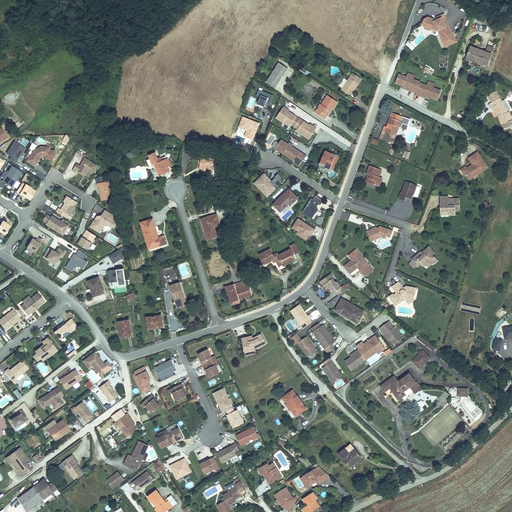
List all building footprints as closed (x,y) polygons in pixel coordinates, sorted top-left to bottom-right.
[(431,23),(426,23),(422,25),(421,30),(423,34),(428,36),(431,34),(436,36),(440,44),(451,39),(442,18),(435,21),(435,23),(431,24),(431,23)] [(451,39),(440,44),(443,51),(454,46),(451,39)] [(487,45),(485,51),(491,53),(493,47),(487,45)] [(489,58),(468,51),(465,60),(473,63),(472,67),(480,70),(482,66),(486,67),(489,58)] [(288,67),(279,61),(266,81),(275,87),(288,67)] [(422,71),(432,76),(434,71),(424,67),(422,71)] [(420,81),(421,80),(413,78),(415,74),(408,71),(407,75),(398,72),(395,83),(403,86),(402,88),(416,93),(420,81)] [(351,73),(342,91),(352,96),(361,78),(351,73)] [(427,84),(420,81),(416,93),(416,95),(430,100),(430,98),(438,100),(442,89),(434,86),(436,83),(428,80),(427,84)] [(274,95),(259,89),(257,95),(260,96),(256,105),(268,109),(274,95)] [(328,98),(318,116),(328,122),(330,118),(329,117),(328,117),(333,108),(336,110),(339,103),(328,98)] [(497,101),(487,107),(489,110),(491,109),(498,120),(497,120),(499,128),(501,133),(511,130),(511,124),(510,125),(508,116),(506,116),(497,101)] [(294,126),(300,117),(283,106),(275,117),(289,126),(290,124),(294,126)] [(491,109),(489,110),(496,121),(498,120),(491,109)] [(317,127),(300,117),(294,126),(297,128),(296,131),(309,139),(317,127)] [(382,136),(390,139),(393,131),(396,132),(397,128),(400,129),(403,130),(405,124),(403,123),(389,117),(385,127),(383,125),(381,130),(379,129),(377,134),(382,136)] [(382,136),(378,144),(385,146),(386,142),(389,143),(390,139),(382,136)] [(27,144),(19,138),(16,142),(14,140),(6,152),(11,155),(9,159),(15,163),(27,144)] [(288,142),(281,138),(275,148),(294,160),(292,162),(299,167),(307,154),(293,146),(294,144),(289,141),(288,142)] [(51,156),(51,145),(41,145),(34,149),(26,160),(35,166),(40,157),(43,155),(51,156)] [(334,154),(323,150),(319,164),(330,167),(334,154)] [(402,157),(408,159),(410,152),(404,150),(402,157)] [(150,154),(143,157),(144,160),(141,162),(144,171),(150,168),(155,181),(164,177),(162,172),(159,163),(157,163),(155,159),(153,160),(150,154)] [(468,172),(464,174),(468,179),(470,183),(489,171),(478,155),(468,161),(473,168),(468,172)] [(77,162),(72,170),(76,173),(77,170),(85,175),(87,172),(89,171),(93,173),(98,164),(85,157),(80,164),(77,162)] [(198,170),(212,173),(214,162),(199,159),(198,170)] [(22,171),(11,165),(1,181),(12,188),(22,171)] [(376,169),(366,165),(363,173),(365,174),(363,182),(377,187),(380,179),(377,178),(373,176),(376,169)] [(464,181),(468,179),(464,174),(468,172),(466,169),(459,174),(464,181)] [(278,174),(271,181),(263,173),(253,184),(267,198),(285,180),(278,174)] [(81,179),(77,178),(78,176),(75,174),(72,180),(79,183),(81,179)] [(408,193),(411,183),(397,178),(393,189),(390,196),(396,198),(398,194),(398,193),(402,195),(401,195),(405,197),(407,192),(408,193)] [(36,189),(23,181),(17,192),(30,200),(36,189)] [(96,184),(100,202),(113,199),(108,181),(96,184)] [(290,190),(274,206),(281,214),(290,206),(291,207),(299,199),(290,190)] [(323,199),(315,195),(313,199),(311,198),(302,212),(312,218),(318,208),(316,207),(319,203),(321,204),(323,199)] [(74,208),(77,202),(66,196),(63,201),(64,203),(61,208),(58,206),(56,211),(67,218),(70,213),(72,213),(75,209),(74,208)] [(448,200),(438,199),(438,215),(448,215),(449,220),(455,220),(455,215),(459,215),(459,203),(448,203),(448,200)] [(119,217),(105,209),(102,214),(97,215),(94,219),(89,227),(100,233),(104,226),(109,225),(113,228),(119,217)] [(47,214),(43,220),(47,223),(46,224),(63,235),(65,233),(67,234),(68,234),(71,229),(70,227),(69,226),(69,225),(52,214),(51,216),(47,214)] [(297,231),(295,234),(307,242),(315,229),(297,218),(291,227),(297,231)] [(0,231),(4,234),(11,223),(6,220),(5,221),(2,219),(0,222),(0,231)] [(214,221),(199,226),(206,247),(216,244),(213,234),(212,229),(217,228),(214,221)] [(149,224),(137,228),(144,252),(151,250),(152,252),(163,249),(160,240),(155,241),(149,224)] [(97,235),(87,229),(78,243),(88,249),(97,235)] [(391,233),(383,229),(379,231),(374,233),(373,232),(369,234),(373,244),(383,240),(388,242),(391,233)] [(114,243),(118,238),(110,233),(107,239),(114,243)] [(34,252),(41,241),(36,238),(35,239),(31,237),(25,247),(34,252)] [(272,251),(260,257),(266,268),(273,264),(272,262),(278,259),(280,262),(283,261),(286,267),(298,260),(295,255),(301,251),(296,242),(290,246),(291,248),(281,254),(280,251),(274,254),(272,251)] [(65,250),(58,246),(56,251),(51,248),(45,258),(55,263),(60,255),(62,256),(65,250)] [(124,258),(121,248),(109,256),(114,264),(124,258)] [(75,254),(73,253),(65,268),(72,272),(76,265),(83,269),(87,262),(82,258),(85,253),(78,250),(75,254)] [(416,257),(410,261),(415,269),(416,270),(420,267),(422,269),(426,266),(430,268),(432,268),(437,264),(433,259),(435,258),(430,250),(422,256),(422,257),(418,261),(416,257)] [(354,254),(346,261),(349,265),(341,272),(348,280),(356,273),(363,283),(371,275),(354,254)] [(278,259),(272,262),(273,264),(275,267),(278,265),(281,270),(286,267),(283,261),(280,262),(278,259)] [(124,268),(109,270),(110,282),(118,281),(118,285),(126,284),(124,268)] [(65,281),(69,276),(61,271),(58,276),(65,281)] [(334,296),(337,299),(345,294),(342,290),(340,291),(336,286),(333,286),(331,283),(333,282),(330,278),(320,285),(320,287),(322,290),(323,289),(326,293),(328,291),(329,294),(330,294),(333,297),(334,296)] [(30,295),(26,298),(33,306),(36,303),(40,301),(39,300),(41,298),(41,299),(43,298),(51,292),(44,284),(37,289),(30,295)] [(388,295),(384,297),(389,308),(399,304),(400,306),(410,302),(411,297),(406,295),(408,290),(403,288),(399,290),(396,284),(388,287),(392,295),(389,296),(388,295)] [(95,286),(85,289),(90,305),(101,301),(95,286)] [(245,286),(223,294),(225,298),(227,297),(231,309),(238,306),(251,301),(245,286)] [(35,287),(28,293),(30,295),(37,289),(35,287)] [(177,289),(167,292),(172,310),(182,307),(177,289)] [(227,297),(225,298),(230,312),(239,309),(238,306),(231,309),(227,297)] [(19,301),(4,312),(11,321),(18,316),(17,315),(22,311),(23,312),(24,313),(27,311),(19,301)] [(339,304),(332,317),(356,329),(362,317),(339,304)] [(308,320),(307,321),(305,318),(298,309),(290,315),(300,330),(310,323),(308,320)] [(66,317),(62,320),(63,322),(60,324),(56,327),(63,335),(79,322),(73,314),(67,318),(66,317)] [(158,322),(143,325),(144,337),(160,335),(158,322)] [(326,354),(334,348),(332,344),(335,342),(321,322),(310,329),(326,354)] [(511,325),(502,327),(504,339),(511,337),(511,325)] [(129,328),(117,330),(120,345),(131,343),(129,328)] [(378,332),(382,339),(384,338),(387,343),(392,349),(401,343),(392,331),(392,332),(389,334),(384,328),(378,332)] [(50,333),(44,337),(46,340),(47,341),(43,344),(42,343),(37,347),(38,348),(39,349),(43,354),(44,356),(49,352),(50,352),(49,350),(53,347),(54,347),(59,344),(50,333)] [(420,336),(417,339),(432,351),(435,348),(420,336)] [(501,346),(504,347),(504,339),(494,338),(493,350),(501,350),(501,346)] [(363,351),(358,355),(362,360),(373,353),(375,356),(376,357),(383,352),(374,339),(368,344),(369,345),(366,346),(366,345),(362,348),(363,351)] [(242,346),(236,347),(238,359),(249,357),(260,348),(255,341),(247,347),(242,348),(242,346)] [(315,355),(305,341),(297,347),(307,361),(315,355)] [(60,345),(59,344),(54,347),(53,347),(49,350),(50,352),(49,352),(50,353),(60,345)] [(355,350),(358,355),(363,351),(360,346),(355,350)] [(203,365),(217,359),(215,355),(212,356),(208,348),(197,353),(203,365)] [(419,370),(431,358),(422,350),(411,361),(419,370)] [(104,362),(95,351),(82,361),(89,370),(92,367),(97,374),(99,372),(101,376),(113,367),(107,359),(104,362)] [(362,360),(365,364),(375,356),(373,353),(362,360)] [(343,366),(350,374),(361,366),(358,362),(362,360),(358,355),(355,357),(352,359),(349,361),(343,366)] [(11,365),(7,368),(16,379),(19,376),(18,374),(31,365),(25,357),(12,367),(11,365)] [(177,370),(171,359),(155,366),(160,378),(177,370)] [(220,364),(217,359),(203,365),(209,378),(221,372),(217,365),(220,364)] [(331,386),(341,379),(337,373),(336,374),(332,369),(333,368),(330,365),(321,372),(331,386)] [(141,394),(153,389),(143,367),(131,372),(141,394)] [(83,379),(76,369),(59,379),(65,390),(83,379)] [(110,378),(107,375),(98,383),(109,397),(117,391),(109,379),(110,378)] [(408,379),(389,394),(398,406),(405,400),(403,397),(414,388),(408,379)] [(84,384),(88,390),(93,386),(89,380),(84,384)] [(47,388),(38,395),(43,403),(51,397),(55,403),(63,398),(59,392),(63,389),(57,381),(49,387),(51,389),(49,391),(47,388)] [(186,390),(182,383),(167,390),(169,394),(172,393),(175,400),(187,395),(185,391),(186,390)] [(226,410),(232,407),(231,404),(234,403),(231,397),(229,398),(223,388),(212,393),(222,412),(226,410)] [(468,397),(468,388),(457,388),(457,396),(468,397)] [(158,400),(152,394),(140,405),(144,409),(146,407),(151,413),(160,404),(157,401),(158,400)] [(290,397),(279,404),(292,423),(303,415),(290,397)] [(93,415),(82,401),(75,407),(74,405),(70,408),(75,415),(78,413),(85,422),(93,415)] [(29,415),(23,406),(19,409),(21,410),(18,412),(12,417),(17,424),(29,415)] [(451,406),(419,430),(432,447),(464,423),(451,406)] [(245,422),(238,409),(235,410),(233,407),(232,407),(226,410),(228,414),(226,415),(232,429),(245,422)] [(133,420),(129,415),(130,413),(127,408),(116,416),(119,421),(127,432),(136,425),(133,420)] [(46,426),(51,434),(60,428),(62,431),(69,426),(62,415),(46,426)] [(259,437),(254,426),(236,434),(241,446),(259,437)] [(169,434),(174,443),(181,440),(180,439),(183,437),(178,427),(171,431),(172,433),(169,434)] [(60,428),(51,434),(53,437),(60,432),(62,431),(60,428)] [(169,434),(166,428),(157,433),(158,436),(156,437),(161,449),(174,443),(169,434)] [(149,441),(139,436),(136,444),(137,445),(136,447),(135,447),(132,452),(132,453),(136,455),(132,464),(138,466),(149,441)] [(240,450),(236,442),(217,452),(222,463),(237,455),(236,453),(240,450)] [(20,443),(5,454),(8,458),(9,458),(14,455),(17,458),(14,460),(19,467),(17,468),(20,472),(30,465),(24,457),(28,455),(20,443)] [(77,461),(73,456),(75,454),(72,451),(61,458),(65,463),(74,475),(83,469),(77,461)] [(136,455),(132,453),(132,452),(129,451),(125,461),(132,464),(136,455)] [(350,451),(337,461),(348,475),(361,465),(350,451)] [(36,463),(40,460),(36,454),(32,457),(36,463)] [(14,455),(9,458),(17,468),(19,467),(14,460),(17,458),(14,455)] [(220,468),(214,456),(210,458),(209,457),(199,463),(205,474),(215,468),(216,470),(220,468)] [(192,473),(184,458),(170,465),(177,480),(192,473)] [(159,473),(165,469),(160,460),(153,464),(159,473)] [(137,476),(142,483),(147,479),(148,480),(157,473),(151,465),(137,476)] [(305,489),(328,479),(322,466),(299,476),(305,489)] [(125,477),(119,469),(114,474),(119,481),(125,477)] [(265,483),(267,486),(278,479),(273,470),(269,473),(268,471),(261,476),(265,483)] [(119,481),(114,474),(108,477),(114,485),(119,481)] [(44,475),(18,494),(28,507),(54,487),(49,481),(44,475)] [(49,481),(54,487),(58,484),(53,478),(49,481)] [(283,485),(278,479),(267,486),(268,488),(276,484),(278,488),(283,485)] [(125,493),(132,489),(127,482),(121,487),(125,493)] [(160,502),(165,507),(174,500),(175,502),(178,500),(173,493),(170,496),(161,484),(152,491),(160,502)] [(268,488),(271,493),(278,488),(276,484),(268,488)] [(274,504),(289,511),(298,497),(281,488),(275,498),(277,499),(274,504)] [(227,510),(223,511),(236,511),(237,511),(236,510),(235,508),(243,503),(247,501),(246,499),(241,491),(237,494),(238,497),(224,506),(227,510)] [(313,497),(303,505),(305,509),(307,509),(308,510),(305,511),(319,511),(320,511),(316,506),(318,504),(313,497)]
